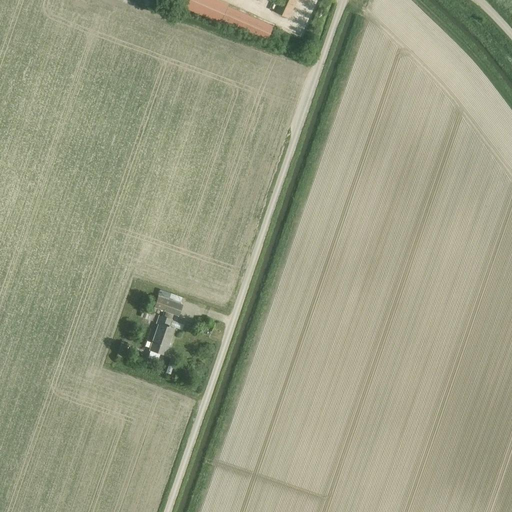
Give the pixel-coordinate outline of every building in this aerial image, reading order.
[(220,0),(176,0),(175,4),(221,24),(222,22),(267,42),(274,27),(228,7),(230,4),(220,0)] [(282,0),(277,14),(279,15),(288,19),(296,0),(282,0)] [(182,305),(158,297),(154,307),(178,316),(182,305)] [(143,310),(140,317),(146,319),(149,312),(143,310)] [(171,320),(162,317),(159,316),(156,324),(159,324),(150,351),(164,356),(173,329),(169,327),(171,320)] [(123,361),(128,345),(122,343),(117,359),(123,361)] [(44,394),(42,398),(54,402),(55,398),(44,394)]
